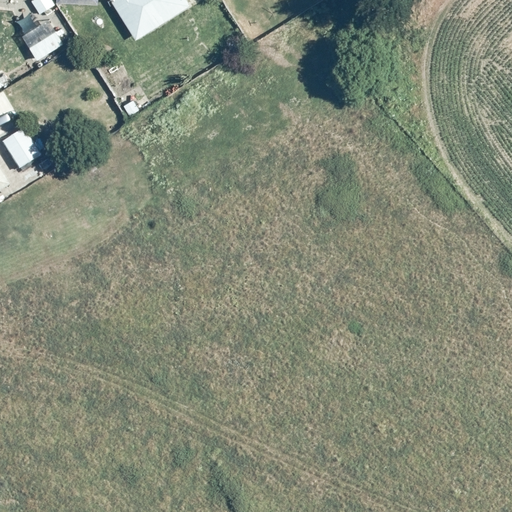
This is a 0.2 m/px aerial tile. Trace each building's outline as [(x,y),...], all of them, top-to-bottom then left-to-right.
[(113,0),(137,38),(192,4),(189,0),(113,0)] [(49,19),(24,34),(38,60),(65,43),(49,19)] [(113,22),(100,31),(112,51),(126,42),(113,22)] [(27,127),(4,141),(21,169),(44,155),(27,127)] [(0,163),(0,192),(13,185),(0,163)]
